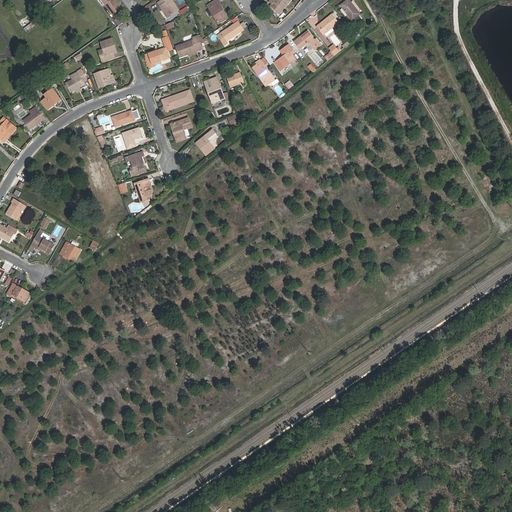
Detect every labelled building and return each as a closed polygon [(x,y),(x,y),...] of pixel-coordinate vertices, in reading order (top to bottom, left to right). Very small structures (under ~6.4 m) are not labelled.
[(49,9),(42,0),(40,0),(36,3),(44,13),(49,9)] [(121,8),(115,0),(102,0),(113,15),(121,8)] [(180,10),(173,0),(162,0),(158,3),(167,18),(180,10)] [(229,17),(218,0),(215,0),(207,5),(219,24),(229,17)] [(270,0),(269,1),(272,4),(271,5),(279,13),(282,10),(281,8),(287,2),(288,3),(290,0),(270,0)] [(350,0),(346,0),(340,5),(352,21),(353,20),(359,15),(361,14),(350,0)] [(326,20),(317,26),(324,34),(339,23),(334,15),(326,21),(326,20)] [(353,20),(356,24),(362,19),(359,15),(353,20)] [(24,28),(29,24),(25,17),(19,21),(24,28)] [(244,30),(239,21),(222,32),(228,40),(244,30)] [(302,36),(294,41),(300,49),(307,44),(309,46),(311,44),(315,50),(323,45),(318,39),(316,39),(310,31),(303,37),(302,36)] [(230,43),(228,40),(222,32),(218,35),(226,46),(230,43)] [(170,51),(174,50),(169,36),(165,37),(163,38),(166,46),(168,45),(170,51)] [(192,38),(193,40),(177,46),(181,58),(203,50),(201,44),(199,38),(198,36),(192,38)] [(331,40),(338,45),(341,40),(334,36),(331,40)] [(101,58),(100,58),(101,62),(116,57),(114,54),(118,52),(113,38),(100,42),(103,50),(105,57),(101,58)] [(336,54),(342,49),(340,47),(339,48),(335,44),(330,47),(334,52),(336,54)] [(166,48),(145,55),(149,67),(153,66),(154,64),(162,61),(163,64),(165,64),(172,62),(166,48)] [(297,59),(291,51),(274,63),(281,71),(285,68),(297,59)] [(315,51),(311,54),(317,63),(321,60),(315,51)] [(331,52),(325,56),(328,61),(336,54),(334,52),(332,54),(331,52)] [(269,71),(261,59),(256,63),(257,64),(253,67),(259,76),(261,74),(268,84),(275,78),(270,71),(269,71)] [(78,71),(80,75),(65,83),(71,93),(86,85),(83,81),(88,78),(82,69),(78,71)] [(109,69),(94,74),(99,88),(116,82),(114,75),(112,75),(109,69)] [(241,72),(227,77),(231,87),(244,82),(241,72)] [(259,76),(266,85),(268,84),(261,74),(259,76)] [(218,77),(204,82),(212,103),(225,98),(224,96),(223,91),(218,77)] [(44,96),(46,99),(41,102),(48,111),(62,100),(53,89),(44,96)] [(195,101),(191,90),(162,100),(165,112),(195,101)] [(37,106),(30,111),(33,114),(39,110),(37,106)] [(39,110),(33,114),(23,121),(30,130),(45,119),(39,110)] [(133,110),(112,117),(116,127),(136,120),(133,110)] [(235,115),(229,117),(231,124),(238,121),(235,115)] [(175,132),(174,132),(177,143),(187,139),(184,130),(192,127),(188,118),(172,123),(175,132)] [(7,119),(4,123),(0,127),(0,139),(3,141),(10,133),(13,133),(17,128),(7,119)] [(140,127),(123,133),(128,149),(137,146),(135,139),(143,136),(140,127)] [(213,128),(196,143),(206,156),(215,148),(208,139),(217,133),(213,128)] [(3,141),(4,143),(13,133),(10,133),(3,141)] [(133,166),(129,167),(132,176),(147,171),(143,156),(145,155),(143,151),(126,157),(127,162),(131,160),(133,166)] [(150,178),(135,183),(141,202),(150,199),(154,191),(150,178)] [(11,202),(13,203),(6,215),(16,221),(25,205),(13,198),(11,202)] [(51,221),(46,218),(42,225),(47,228),(51,221)] [(7,228),(0,223),(0,237),(9,242),(14,233),(16,234),(19,230),(10,224),(7,228)] [(44,231),(40,229),(29,250),(33,252),(36,248),(42,251),(43,250),(50,253),(55,244),(48,241),(41,237),(43,234),(44,231)] [(24,236),(30,240),(33,235),(27,232),(24,236)] [(90,247),(95,250),(99,243),(94,240),(90,247)] [(71,244),(67,241),(60,253),(71,259),(72,256),(76,259),(81,249),(77,247),(71,244)] [(30,293),(14,283),(8,294),(11,297),(13,294),(25,302),(30,293)]
